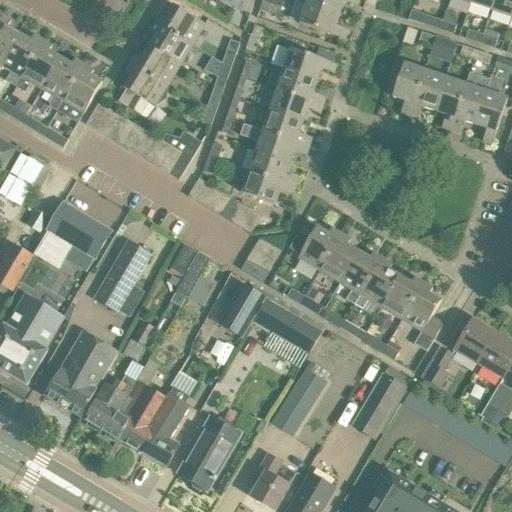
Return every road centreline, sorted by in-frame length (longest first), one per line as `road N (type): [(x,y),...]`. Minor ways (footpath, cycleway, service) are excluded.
road 1 (residential): [(113,0),(97,29),(67,33),(8,0)]
road 2 (primary): [(112,511),(0,447)]
